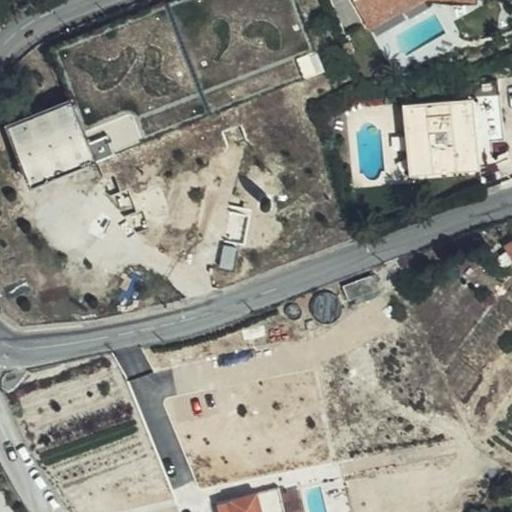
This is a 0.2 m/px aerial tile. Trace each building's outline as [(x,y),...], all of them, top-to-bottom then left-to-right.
[(212,110),(322,67),(296,0),(169,0),(212,110)] [(397,4),(402,14),(427,2),(475,2),(474,0),(350,0),(362,21),(397,4)] [(206,114),(163,4),(53,48),(74,99),(9,124),(32,185),(206,114)] [(367,31),(402,14),(397,4),(362,21),(367,31)] [(502,139),(497,80),(474,83),(475,97),(402,104),(409,175),(446,171),(449,192),(479,189),(478,168),(484,166),(483,141),(502,139)] [(231,270),(236,243),(224,241),(218,267),(231,270)] [(18,260),(0,263),(0,280),(7,316),(29,331),(18,260)] [(353,301),(379,291),(374,278),(348,288),(353,301)] [(308,345),(152,375),(200,487),(331,461),(308,345)] [(219,511),(285,511),(279,489),(218,505),(219,511)]
